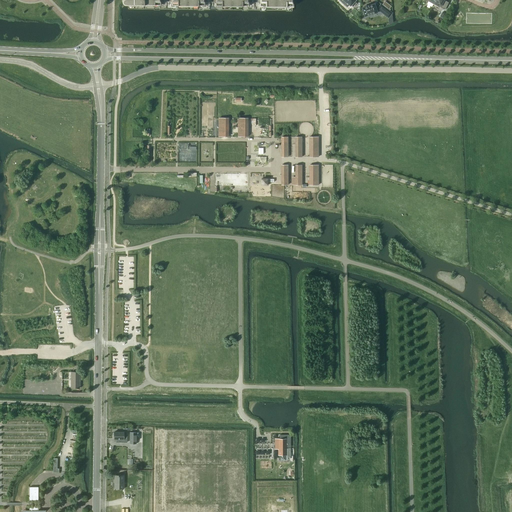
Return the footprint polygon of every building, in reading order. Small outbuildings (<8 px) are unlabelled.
[(122,0),(122,2),(123,3),(124,4),(126,5),(128,5),(128,9),(292,10),(292,4),(292,0),(122,0)] [(435,0),(433,4),(437,7),(439,8),(439,7),(445,10),(448,2),(443,0),(435,0)] [(381,4),(377,9),(376,9),(374,4),(370,5),(366,6),(366,7),(362,8),(364,16),(377,12),(380,11),(388,18),(392,13),(381,4)] [(228,118),(219,118),(219,120),(218,136),(228,136),(228,118)] [(318,137),(310,137),(310,157),(318,157),(318,137)] [(318,165),(310,165),(310,185),(318,185),(318,165)] [(248,186),(248,174),(216,174),(216,186),(248,186)] [(80,388),(80,372),(71,372),(71,388),(76,388),(76,389),(77,389),(77,388),(80,388)] [(171,434),(160,434),(160,439),(166,439),(166,448),(179,448),(179,440),(171,440),(171,434)] [(286,455),(286,439),(278,439),(278,444),(277,444),(277,449),(278,449),(278,455),(286,455)] [(188,465),(184,465),(184,479),(193,479),(193,467),(198,467),(198,460),(188,460),(188,465)] [(124,489),(124,475),(114,475),(114,489),(124,489)] [(38,502),(38,487),(29,487),(29,502),(38,502)] [(168,495),(164,495),(164,509),(165,509),(165,511),(169,511),(169,509),(172,509),(172,498),(181,499),(181,492),(168,492),(168,495)]
